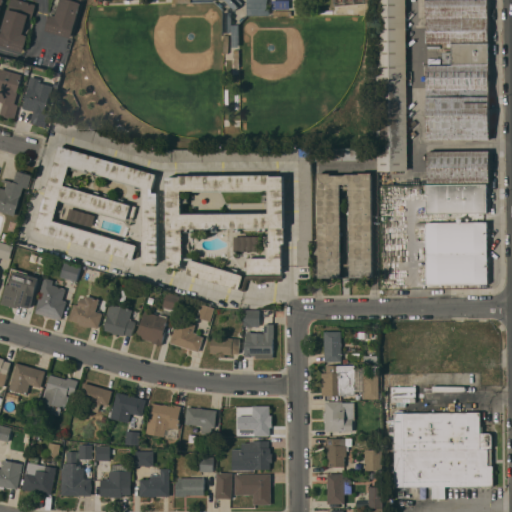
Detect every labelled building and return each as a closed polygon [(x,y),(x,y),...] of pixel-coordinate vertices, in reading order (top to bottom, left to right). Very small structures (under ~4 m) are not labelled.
[(22,0),(36,4),(31,19),(27,17),(23,32),(28,33),(22,52),(0,44),(0,37),(2,31),(1,30),(7,9),(8,9),(11,0),(22,0)] [(70,38),(46,30),(50,14),(51,15),(52,12),(56,14),(59,0),(81,0),(81,3),(70,38)] [(239,0),(242,3),(235,10),(225,0),(239,0)] [(247,0),(268,0),(268,15),(247,15),(247,0)] [(272,0),(289,0),(289,9),(272,9),(272,0)] [(406,0),(407,171),(377,171),(376,0),(406,0)] [(426,65),(451,65),(451,64),(442,64),(442,52),(451,52),(451,47),(447,47),(447,44),(427,44),(427,18),(426,18),(425,0),(488,0),(489,88),(426,89),(426,65)] [(0,114),(3,103),(2,103),(3,102),(0,101),(0,72),(1,69),(22,74),(20,81),(21,81),(18,92),(15,103),(19,104),(15,118),(9,117),(9,118),(3,116),(4,115),(0,114)] [(30,86),(28,85),(31,76),(41,79),(40,82),(53,86),(51,95),(50,94),(45,112),(49,113),(45,127),(30,123),(33,111),(23,108),(30,86)] [(489,88),(489,140),(427,140),(426,89),(489,88)] [(57,119),(160,149),(311,148),(311,240),(309,240),(309,265),(297,265),(297,240),(299,240),(298,160),(160,161),(54,131),(57,119)] [(59,146),(156,174),(152,188),(152,193),(157,193),(157,262),(142,263),(142,187),(70,166),(64,185),(65,186),(66,182),(71,183),(70,187),(73,188),(74,184),(79,186),(78,190),(93,194),(94,190),(99,192),(98,195),(103,197),(104,193),(109,195),(108,198),(118,201),(119,198),(124,199),(123,203),(136,207),(132,222),(131,222),(130,224),(127,223),(128,221),(60,201),(55,219),(124,239),(124,237),(127,238),(126,242),(137,245),(135,250),(139,252),(137,258),(133,257),(132,259),(34,230),(59,146)] [(315,160),(315,148),(376,147),(376,160),(315,160)] [(489,150),(489,182),(428,183),(427,151),(489,150)] [(21,194),(18,201),(19,202),(17,209),(16,208),(14,216),(0,211),(0,187),(5,189),(7,183),(1,181),(2,179),(13,182),(17,171),(20,172),(20,170),(27,172),(26,173),(30,175),(30,176),(31,176),(27,188),(23,187),(21,194)] [(372,277),(350,277),(348,189),(340,190),(341,277),(319,277),(317,173),(330,173),(330,175),(345,175),(345,174),(358,174),(358,173),(371,172),(372,277)] [(166,177),(179,177),(179,176),(270,175),(270,176),(283,176),(284,243),(281,243),(281,273),(248,274),(248,258),(267,258),(266,243),(269,243),(269,228),(267,228),(267,232),(256,232),(256,228),(239,228),(239,232),(234,232),(234,228),(217,228),(217,232),(212,232),(212,228),(194,229),(194,232),(184,232),(184,229),(181,229),(181,234),(183,234),(183,257),(190,259),(243,275),(239,289),(186,273),(189,261),(181,260),(181,267),(167,267),(166,177)] [(487,184),(487,198),(489,198),(489,206),(487,206),(487,213),(426,213),(425,184),(487,184)] [(95,215),(92,227),(66,219),(70,208),(95,215)] [(426,222),(487,222),(487,250),(489,250),(489,256),(487,256),(487,284),(426,284),(426,222)] [(260,236),(260,250),(234,250),(233,236),(260,236)] [(0,241),(13,245),(9,260),(0,257),(0,241)] [(81,267),(76,281),(60,277),(65,262),(81,267)] [(39,278),(31,308),(18,305),(17,308),(1,304),(7,284),(10,285),(14,271),(39,278)] [(282,274),(282,279),(248,279),(244,291),(240,290),(244,274),(282,274)] [(53,280),(52,284),(66,288),(63,300),(67,301),(62,317),(61,317),(60,320),(36,313),(37,310),(36,310),(40,294),(39,294),(43,279),(45,277),(53,280)] [(166,292),(180,296),(176,310),(162,306),(166,292)] [(95,311),(102,313),(98,328),(88,325),(88,327),(79,324),(79,323),(69,320),(74,303),(78,304),(80,297),(85,298),(85,295),(99,299),(95,311)] [(147,303),(149,297),(155,298),(153,305),(147,303)] [(110,303),(132,310),(129,319),(135,321),(131,336),(124,334),(124,335),(117,333),(117,335),(113,334),(113,332),(103,329),(105,325),(103,325),(104,323),(105,323),(106,321),(104,320),(105,318),(106,319),(108,314),(107,314),(110,303)] [(210,321),(197,317),(201,303),(214,307),(210,321)] [(259,309),(259,326),(244,326),(244,324),(239,324),(239,316),(244,316),(244,309),(259,309)] [(165,327),(167,327),(162,342),(163,342),(162,345),(152,342),(153,341),(137,336),(144,310),(148,311),(147,312),(168,318),(165,327)] [(198,352),(169,343),(177,318),(196,324),(193,332),(197,333),(197,334),(204,336),(198,352)] [(251,331),(251,332),(264,332),(264,324),(274,324),(274,338),(273,338),(273,358),(255,358),(255,356),(252,356),(252,357),(245,357),(245,340),(246,340),(246,331),(251,331)] [(324,331),(341,331),(342,361),(325,361),(324,331)] [(240,338),(239,354),(232,353),(232,355),(225,354),(224,357),(218,357),(219,354),(210,353),(212,336),(240,338)] [(0,357),(4,359),(4,360),(11,362),(4,386),(0,384),(0,357)] [(46,371),(41,387),(30,384),(27,394),(9,389),(16,362),(46,371)] [(355,365),(355,367),(364,367),(364,364),(368,364),(369,369),(365,369),(365,375),(378,375),(379,398),(363,399),(362,391),(355,391),(355,394),(322,395),(321,372),(327,372),(326,365),(355,365)] [(67,379),(67,377),(78,381),(74,395),(67,393),(67,395),(69,396),(66,405),(65,405),(64,408),(62,407),(59,416),(41,410),(44,402),(42,401),(45,389),(46,389),(50,374),(67,379)] [(112,391),(108,405),(100,403),(98,412),(77,406),(84,382),(112,391)] [(413,387),(391,386),(390,401),(413,402),(413,387)] [(146,399),(142,416),(130,413),(128,422),(110,418),(117,392),(146,399)] [(342,401),(342,402),(354,402),(355,420),(352,420),(352,431),(325,431),(325,421),(325,415),(325,401),(342,401)] [(178,419),(180,419),(178,429),(170,427),(170,430),(166,429),(164,437),(146,433),(151,402),(163,404),(164,404),(168,405),(169,406),(169,404),(181,406),(178,419)] [(270,405),(270,435),(254,436),(254,428),(253,428),(253,405),(270,405)] [(215,427),(212,426),(211,434),(201,433),(202,425),(185,423),(187,407),(197,408),(197,407),(203,408),(202,409),(217,410),(215,427)] [(395,487),(394,413),(480,412),(480,426),(483,426),(483,433),(488,433),(490,433),(491,434),(491,436),(491,447),(487,448),(487,449),(492,449),(493,486),(395,487)] [(8,441),(0,439),(0,424),(12,427),(8,441)] [(140,432),(139,445),(125,444),(126,430),(140,432)] [(351,438),(352,445),(346,445),(346,451),(344,451),(345,466),(328,467),(327,449),(326,449),(326,438),(351,438)] [(250,442),(250,441),(269,441),(269,448),(270,448),(270,453),(272,453),(272,462),(270,462),(270,469),(232,470),(232,449),(241,449),(241,443),(250,442)] [(60,444),(58,457),(55,456),(55,457),(51,456),(51,455),(47,455),(50,442),(60,444)] [(93,444),(92,459),(79,458),(79,444),(93,444)] [(110,445),(110,460),(96,460),(96,445),(110,445)] [(382,449),(382,470),(365,470),(365,449),(382,449)] [(153,451),(153,465),(134,465),(134,450),(153,451)] [(84,478),(91,478),(91,495),(62,495),(62,469),(62,467),(64,467),(64,463),(67,463),(67,451),(77,451),(77,467),(84,467),(84,478)] [(213,472),(200,471),(201,456),(213,457),(213,472)] [(23,463),(18,489),(3,486),(3,487),(0,486),(0,462),(2,463),(3,459),(23,463)] [(56,467),(52,494),(22,489),(25,472),(26,472),(28,462),(56,467)] [(109,470),(112,470),(112,464),(128,464),(128,470),(131,470),(131,494),(122,494),(122,497),(110,497),(110,496),(100,496),(101,478),(109,478),(109,470)] [(150,479),(150,475),(161,475),(161,468),(169,468),(169,496),(154,496),(154,497),(149,497),(149,496),(140,496),(140,479),(150,479)] [(233,473),(232,498),(216,498),(217,472),(233,473)] [(271,473),(271,504),(253,504),(253,494),(235,495),(235,474),(271,473)] [(344,503),(327,504),(327,473),(342,473),(342,480),(344,480),(344,503)] [(204,477),(204,494),(187,494),(187,496),(176,496),(176,481),(178,481),(178,477),(204,477)] [(382,486),(382,507),(368,507),(368,486),(382,486)]
